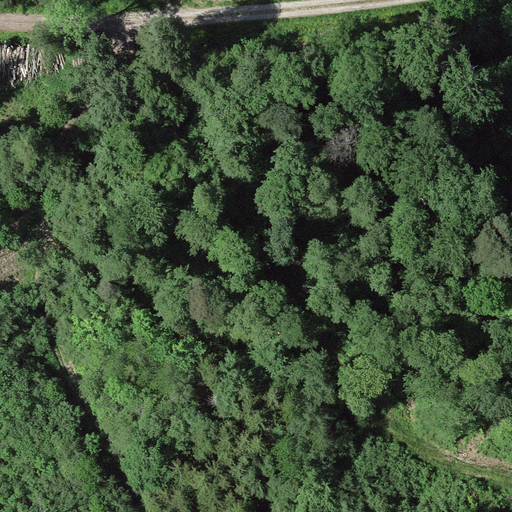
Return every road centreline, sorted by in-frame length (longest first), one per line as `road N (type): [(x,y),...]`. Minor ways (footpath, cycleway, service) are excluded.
road 1 (track): [(123,23),(108,78),(59,138),(42,296),(57,345),(146,511)]
road 2 (track): [(46,235),(144,315),(187,338),(359,424),(511,479)]
road 3 (track): [(385,0),(123,23),(0,16)]
